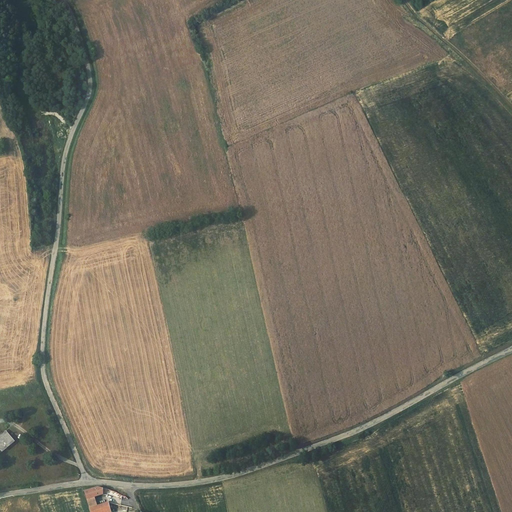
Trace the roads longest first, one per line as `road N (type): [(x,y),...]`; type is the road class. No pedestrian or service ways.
road 1 (residential): [(60,0),(74,22),(89,87),(63,156),(40,363),(87,482)]
road 2 (unclassified): [(87,482),(173,485),(258,467),(348,434),(511,350)]
road 3 (track): [(511,107),(403,0)]
